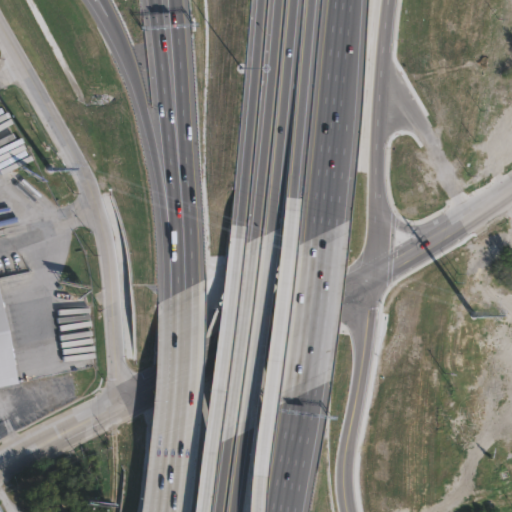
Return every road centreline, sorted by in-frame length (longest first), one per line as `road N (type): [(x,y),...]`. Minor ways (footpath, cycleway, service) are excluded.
road 1 (secondary): [(0,462),(427,243),(511,185)]
road 2 (secondary): [(126,403),(117,282),(100,209),(0,22)]
road 3 (motorway): [(248,511),(290,195)]
road 4 (motorway): [(109,0),(154,123),(175,298)]
road 5 (motorway): [(234,238),(192,511)]
road 6 (secondary): [(375,271),(384,0)]
road 7 (secondary): [(375,271),(346,452),(346,511)]
road 8 (motorway): [(256,0),(234,238)]
road 9 (motorway): [(276,0),(252,236)]
road 10 (motorway): [(268,231),(291,0)]
road 11 (motorway): [(193,285),(177,491)]
road 12 (motorway): [(290,195),(309,0)]
road 13 (motorway): [(175,298),(177,491)]
road 14 (motorway): [(252,236),(226,426)]
road 15 (motorway): [(179,94),(193,285)]
road 16 (motorway): [(245,418),(268,231)]
road 17 (motorway): [(306,389),(331,225)]
road 18 (motorway): [(340,127),(351,0)]
road 19 (motorway): [(283,511),(306,389)]
